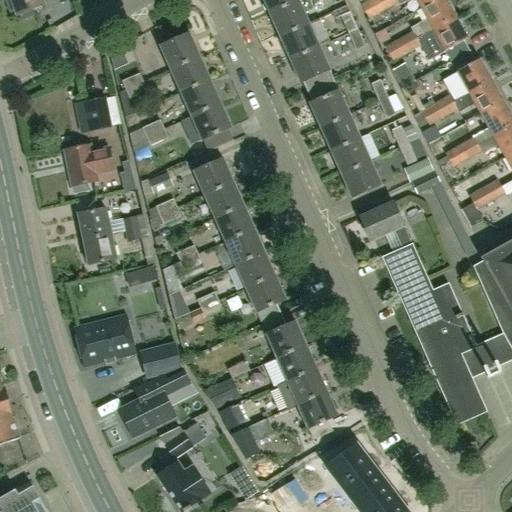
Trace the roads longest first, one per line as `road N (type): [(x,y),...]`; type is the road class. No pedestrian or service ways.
road 1 (residential): [(464,504),(424,474),(396,427),(204,0)]
road 2 (secondary): [(105,511),(45,365),(0,179)]
road 3 (residential): [(0,72),(129,0)]
